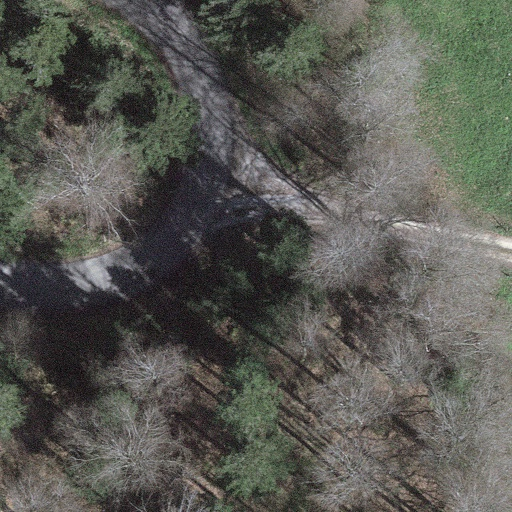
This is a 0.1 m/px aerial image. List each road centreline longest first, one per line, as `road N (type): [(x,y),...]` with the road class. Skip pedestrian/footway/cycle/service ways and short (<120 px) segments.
road 1 (unclassified): [(0,286),(126,274),(177,247),(200,223),(217,149),(210,100),(193,56),(154,0)]
road 2 (track): [(511,250),(213,188)]
